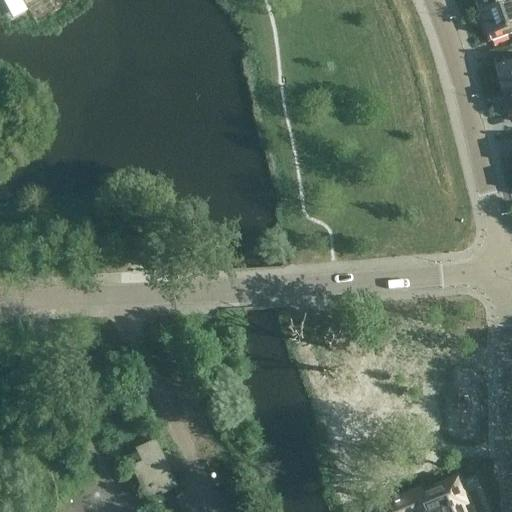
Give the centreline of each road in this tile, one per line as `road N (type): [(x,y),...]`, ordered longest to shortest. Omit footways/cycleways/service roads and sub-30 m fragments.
road 1 (unclassified): [(0,306),(499,274)]
road 2 (residential): [(499,274),(475,132),(432,0)]
road 3 (residential): [(511,462),(499,274)]
road 4 (track): [(103,479),(47,303)]
